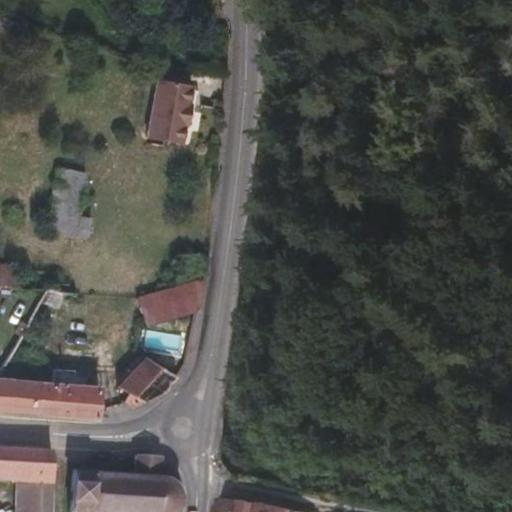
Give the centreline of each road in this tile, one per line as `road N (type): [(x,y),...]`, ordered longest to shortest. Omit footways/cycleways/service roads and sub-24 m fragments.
road 1 (tertiary): [(246,0),(242,125),(214,347),(182,424)]
road 2 (residential): [(182,424),(100,437),(0,429)]
road 3 (residential): [(197,481),(358,511)]
